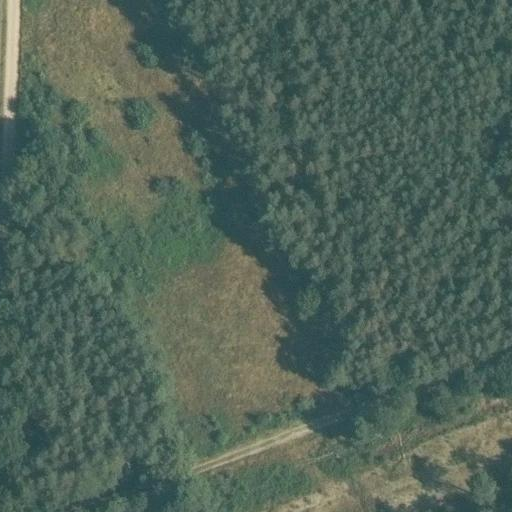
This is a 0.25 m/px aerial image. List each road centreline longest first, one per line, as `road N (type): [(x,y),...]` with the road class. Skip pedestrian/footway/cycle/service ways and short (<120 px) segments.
road 1 (track): [(74,511),(511,362)]
road 2 (track): [(0,278),(12,0)]
